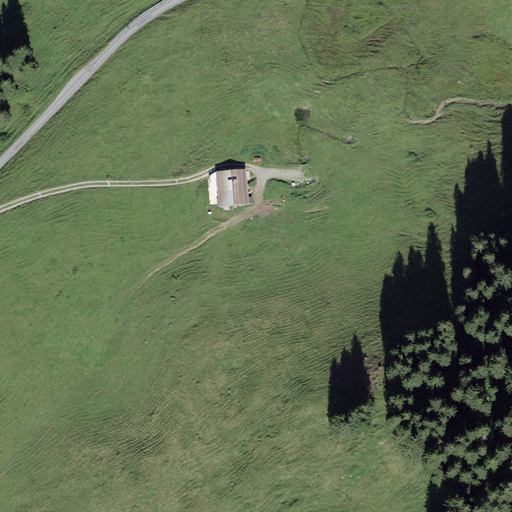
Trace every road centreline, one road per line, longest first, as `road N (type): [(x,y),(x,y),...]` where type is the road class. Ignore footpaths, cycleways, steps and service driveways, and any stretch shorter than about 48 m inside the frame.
road 1 (track): [(0,209),(87,183),(173,182),(236,167)]
road 2 (unclassified): [(177,0),(132,24),(0,157)]
